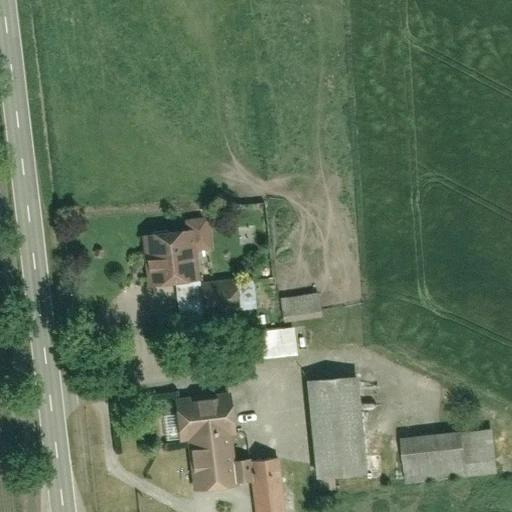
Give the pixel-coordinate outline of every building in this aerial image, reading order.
[(139,228),(145,285),(195,280),(192,249),(210,247),(206,207),(182,209),(184,224),(139,228)] [(259,211),(239,213),(242,242),(262,239),(259,211)] [(249,285),(211,284),(211,314),(248,315),(249,285)] [(279,300),(281,322),(291,322),(317,319),(315,296),(279,300)] [(247,325),(249,355),(294,351),(291,322),(281,322),(247,325)] [(305,373),(312,473),(361,470),(353,369),(305,373)] [(229,389),(169,396),(173,437),(184,436),(189,489),(250,482),(253,511),(282,511),(276,446),(236,451),(229,389)] [(399,432),(403,479),(492,471),(488,424),(399,432)] [(340,488),(339,477),(324,478),(325,489),(340,488)]
